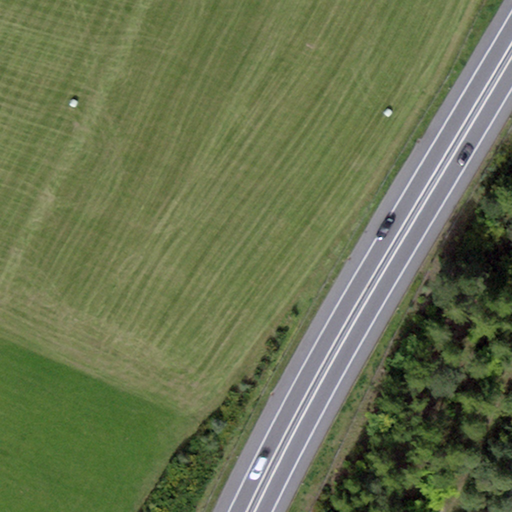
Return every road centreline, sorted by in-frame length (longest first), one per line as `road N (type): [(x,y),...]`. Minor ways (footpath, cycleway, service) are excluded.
road 1 (trunk): [(511,26),(328,335),(236,511)]
road 2 (trunk): [(263,511),(349,346),(511,71)]
